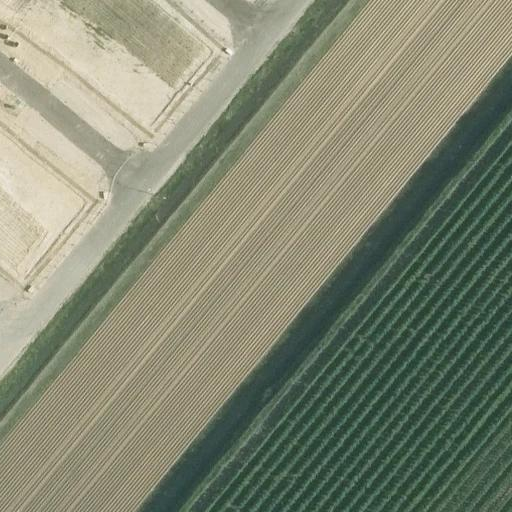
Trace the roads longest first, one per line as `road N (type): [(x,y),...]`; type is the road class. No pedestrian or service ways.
road 1 (residential): [(142,185),(295,0)]
road 2 (residential): [(0,356),(142,185)]
road 3 (residential): [(0,69),(142,185)]
